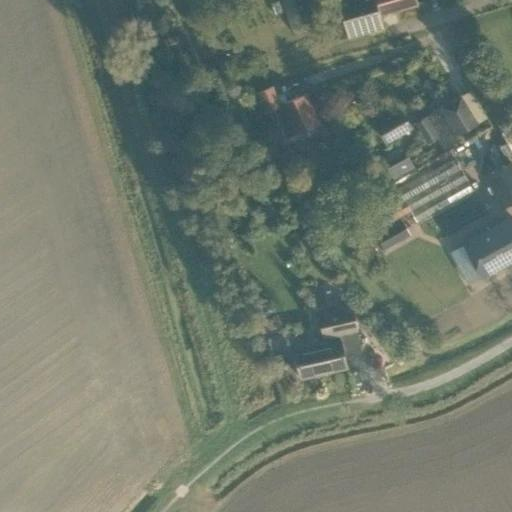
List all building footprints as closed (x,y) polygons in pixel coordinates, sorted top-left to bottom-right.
[(337,0),(348,37),(384,27),(380,15),(417,4),(415,0),(337,0)] [(176,34),(165,38),(167,44),(178,41),(176,34)] [(319,123),(306,93),(280,104),(272,86),(258,93),(266,111),(272,108),(285,138),(319,123)] [(511,94),(509,89),(498,94),(506,110),(511,106),(511,94)] [(460,139),(457,134),(476,123),(468,109),(476,104),(469,92),(417,123),(428,141),(436,136),(444,148),(460,139)] [(385,142),(413,127),(403,109),(375,124),(385,142)] [(354,211),(367,235),(401,218),(412,212),(417,222),(473,191),(454,156),(398,187),(354,211)] [(412,169),(407,159),(388,170),(393,179),(412,169)] [(511,201),(511,164),(511,163),(482,177),(498,208),(511,201)] [(511,264),(511,217),(464,243),(481,275),(506,261),(509,266),(511,264)] [(389,227),(376,235),(384,249),(397,241),(389,227)] [(270,304),(260,308),(264,318),(274,314),(270,304)] [(300,376),(345,366),(342,354),(348,352),(344,332),(356,329),(352,307),(318,314),(323,336),(337,333),(339,344),(294,354),(296,360),(300,376)] [(281,324),(276,313),(259,322),(264,332),(281,324)]
